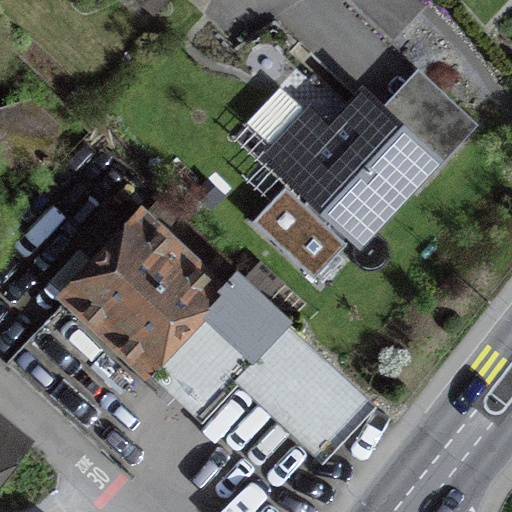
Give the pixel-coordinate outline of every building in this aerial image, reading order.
[(272,149),(316,190),(304,204),(285,186),(252,221),(314,278),(346,243),(327,225),(339,212),(358,230),(424,160),(433,168),(474,124),(418,71),(377,114),(364,102),(334,134),(309,111),(272,149)] [(30,101),(0,108),(0,149),(64,134),(30,101)] [(222,298),(136,221),(58,308),(144,385),(208,314),(251,353),(278,323),(235,284),(222,298)] [(363,414),(282,338),(229,394),(310,470),(363,414)] [(0,466),(26,435),(0,413),(0,466)]
